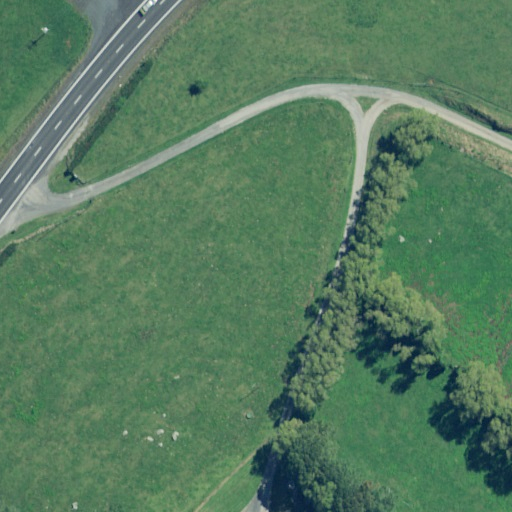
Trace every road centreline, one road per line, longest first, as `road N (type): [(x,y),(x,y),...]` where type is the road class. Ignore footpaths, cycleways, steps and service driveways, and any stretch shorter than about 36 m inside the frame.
road 1 (track): [(511,137),(414,84),(313,75),(124,173),(33,206),(9,188)]
road 2 (primary): [(0,202),(164,0)]
